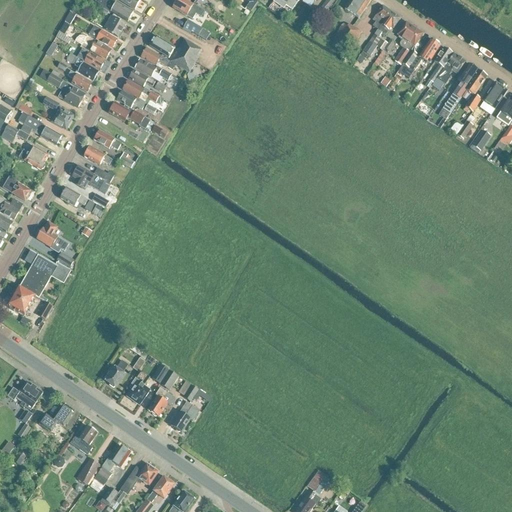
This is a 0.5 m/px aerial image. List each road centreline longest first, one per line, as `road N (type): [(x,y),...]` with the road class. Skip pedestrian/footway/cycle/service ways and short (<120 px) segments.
road 1 (residential): [(0,274),(165,0)]
road 2 (secondary): [(248,511),(0,342)]
road 3 (residential): [(511,86),(381,0)]
